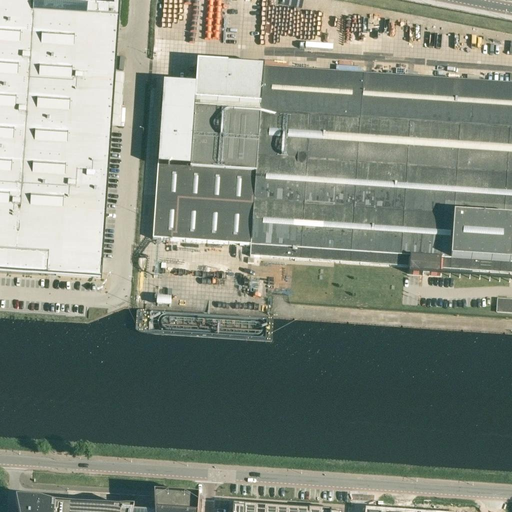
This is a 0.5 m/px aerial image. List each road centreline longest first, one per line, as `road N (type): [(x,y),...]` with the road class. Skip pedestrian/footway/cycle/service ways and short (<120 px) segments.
road 1 (tertiary): [(0,459),(209,474)]
road 2 (tertiary): [(209,474),(360,485)]
road 3 (tertiary): [(360,485),(511,496)]
road 4 (residential): [(207,495),(358,505)]
